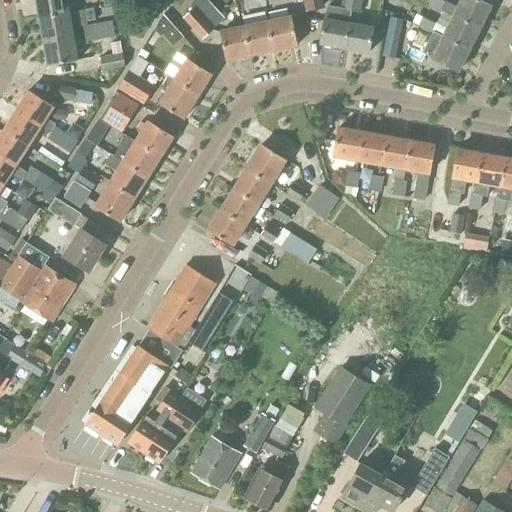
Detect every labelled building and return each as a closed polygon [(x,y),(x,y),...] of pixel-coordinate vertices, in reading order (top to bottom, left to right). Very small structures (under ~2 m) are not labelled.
[(69,13),(66,0),(35,0),(39,18),(69,13)] [(322,0),(304,0),(307,12),(324,8),(322,0)] [(351,12),(353,0),(344,0),(343,8),(343,10),(351,12)] [(353,0),(351,12),(359,13),(360,0),(353,0)] [(452,17),(457,8),(440,0),(430,0),(427,5),(452,17)] [(452,17),(479,30),(490,6),(477,0),(460,0),(457,8),(452,17)] [(319,44),(344,49),(349,24),(351,12),(343,10),(343,8),(327,5),(319,44)] [(202,38),(212,29),(193,9),(183,18),(202,38)] [(69,13),(39,18),(43,42),(73,37),(69,13)] [(182,35),(163,14),(156,25),(173,44),(182,35)] [(398,38),(402,19),(390,16),(386,36),(398,38)] [(422,17),(417,27),(431,34),(436,24),(422,17)] [(452,17),(446,29),(443,35),(442,37),(469,50),(479,30),(452,17)] [(267,23),(273,50),(296,46),(291,18),(267,23)] [(85,34),(112,30),(111,23),(83,27),(85,34)] [(246,55),(273,50),(267,23),(241,28),(246,55)] [(349,24),(344,49),(368,53),(372,29),(349,24)] [(225,60),(246,55),(241,28),(220,32),(225,60)] [(86,42),(113,37),(112,30),(85,34),(86,42)] [(73,37),(43,42),(47,66),(77,61),(73,37)] [(458,72),(469,50),(442,37),(432,59),(458,72)] [(103,69),(123,66),(120,42),(111,43),(113,55),(101,57),(103,69)] [(142,49),(138,56),(145,61),(149,53),(142,49)] [(174,80),(199,95),(212,74),(187,59),(174,80)] [(143,103),(153,87),(128,71),(118,88),(143,103)] [(184,120),(199,95),(174,80),(168,75),(160,88),(167,92),(159,104),(184,120)] [(73,100),(75,89),(52,85),(50,96),(73,100)] [(15,112),(41,128),(54,106),(29,90),(15,112)] [(119,94),(103,120),(121,132),(138,106),(119,94)] [(29,147),(41,128),(15,112),(3,131),(29,147)] [(110,126),(98,118),(85,139),(97,147),(110,126)] [(136,142),(160,157),(173,137),(148,122),(136,142)] [(73,147),(76,142),(55,127),(51,133),(73,147)] [(356,161),(361,132),(339,128),(333,157),(356,161)] [(0,155),(17,166),(29,147),(3,131),(0,135),(0,155)] [(380,165),(385,137),(361,132),(356,161),(380,165)] [(69,152),(73,147),(51,133),(48,137),(69,152)] [(404,169),(409,141),(385,137),(380,165),(404,169)] [(409,141),(404,169),(428,174),(434,146),(409,141)] [(147,178),(160,157),(136,142),(127,155),(123,163),(147,178)] [(246,169),(270,184),(285,160),(261,145),(246,169)] [(473,182),(478,154),(458,150),(452,179),(473,182)] [(75,154),(67,166),(79,173),(86,161),(75,154)] [(497,187),(502,159),(478,154),(473,182),(497,187)] [(0,182),(4,185),(17,166),(0,155),(0,182)] [(511,160),(502,159),(497,187),(511,189),(511,160)] [(133,201),(147,178),(123,163),(109,186),(133,201)] [(33,186),(40,174),(29,167),(26,172),(21,179),(33,186)] [(75,181),(89,190),(97,178),(82,169),(75,181)] [(258,204),(270,184),(246,169),(234,189),(258,204)] [(355,189),(358,173),(348,171),(345,187),(355,189)] [(51,205),(55,198),(58,192),(49,186),(52,181),(40,174),(33,186),(44,193),(41,199),(51,205)] [(378,193),(381,178),(372,176),(369,191),(378,193)] [(402,197),(405,182),(395,180),(392,195),(402,197)] [(299,202),(306,192),(294,184),(287,194),(299,202)] [(423,201),(426,186),(416,184),(413,200),(423,201)] [(119,223),(133,201),(109,186),(95,208),(119,223)] [(323,217),(337,198),(319,186),(306,205),(323,217)] [(245,225),(258,204),(234,189),(221,210),(245,225)] [(458,205),(460,192),(450,190),(448,203),(458,205)] [(478,208),(481,196),(470,194),(468,207),(478,208)] [(55,198),(51,205),(48,209),(75,227),(82,215),(55,198)] [(502,214),(504,201),(494,199),(492,212),(502,214)] [(286,221),(292,211),(280,204),(274,214),(286,221)] [(21,226),(25,221),(4,206),(1,211),(21,226)] [(232,246),(245,225),(221,210),(208,231),(232,246)] [(417,210),(413,235),(434,239),(438,213),(417,210)] [(0,218),(18,231),(21,226),(1,211),(0,212),(0,218)] [(461,233),(463,216),(452,215),(450,231),(461,233)] [(273,242),(279,232),(267,224),(261,234),(273,242)] [(0,247),(8,253),(17,239),(0,227),(0,247)] [(88,272),(106,245),(81,229),(64,257),(88,272)] [(288,231),(280,246),(307,263),(316,248),(288,231)] [(511,239),(501,238),(499,252),(511,254),(511,239)] [(21,239),(11,254),(17,257),(18,256),(26,242),(21,239)] [(260,262),(267,252),(254,245),(248,255),(260,262)] [(11,267),(0,284),(0,286),(22,300),(41,270),(18,256),(17,257),(11,267)] [(0,284),(11,267),(0,260),(0,284)] [(44,266),(41,270),(22,300),(21,302),(52,322),(75,286),(44,266)] [(181,351),(194,330),(189,326),(215,284),(186,266),(176,282),(173,282),(164,297),(165,300),(147,329),(176,348),(181,351)] [(254,303),(265,286),(251,278),(244,288),(253,294),(249,300),(254,303)] [(219,294),(189,343),(203,351),(233,302),(219,294)] [(0,378),(3,373),(12,359),(8,357),(14,346),(0,337),(0,378)] [(138,347),(85,425),(101,435),(116,445),(117,446),(135,420),(134,419),(150,394),(168,367),(138,347)] [(37,349),(31,357),(38,362),(46,367),(52,359),(37,349)] [(33,371),(38,362),(26,354),(20,363),(33,371)] [(181,370),(176,377),(186,384),(191,377),(181,370)] [(335,445),(345,428),(341,426),(363,389),(340,375),(319,411),(326,415),(315,435),(335,445)] [(143,454),(178,398),(165,389),(159,398),(164,402),(157,413),(159,415),(154,423),(146,417),(128,444),(143,454)] [(180,399),(179,398),(143,454),(158,464),(176,438),(168,432),(174,424),(186,433),(200,412),(199,411),(205,402),(186,389),(180,399)] [(475,410),(484,396),(474,389),(465,403),(475,410)] [(270,406),(265,415),(273,420),(278,410),(270,406)] [(255,452),(273,420),(265,415),(262,413),(244,445),(255,452)] [(280,416),(276,424),(293,433),(296,434),(300,426),(280,416)] [(356,460),(378,425),(366,417),(344,452),(356,460)] [(274,423),(267,437),(282,446),(285,447),(293,433),(276,424),(274,423)] [(450,427),(445,435),(457,442),(461,435),(450,427)] [(267,437),(259,450),(275,459),(282,446),(267,437)] [(219,490),(240,455),(212,438),(191,473),(219,490)] [(425,494),(449,457),(435,448),(412,486),(425,494)] [(383,477),(364,511),(369,511),(374,503),(390,511),(392,511),(408,484),(395,477),(403,461),(394,456),(386,472),(385,472),(382,477),(383,477)] [(511,490),(511,457),(500,485),(511,490)] [(268,511),(290,469),(275,462),(269,475),(260,471),(245,499),(268,511)] [(383,477),(382,477),(360,465),(341,499),(364,511),(383,477)] [(448,511),(471,511),(474,508),(456,497),(460,491),(452,486),(440,507),(448,511)]
